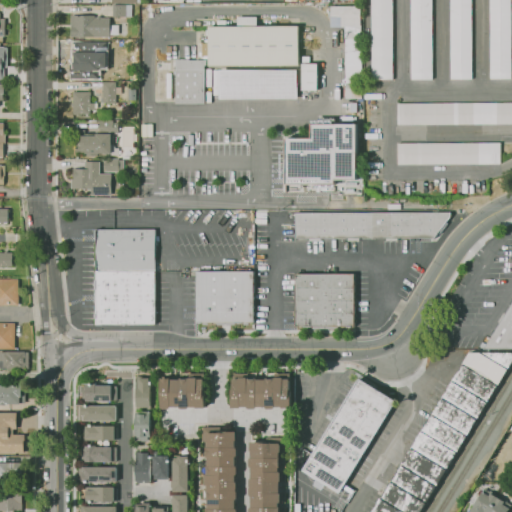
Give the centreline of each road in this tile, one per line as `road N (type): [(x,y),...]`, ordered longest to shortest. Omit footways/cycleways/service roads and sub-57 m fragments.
road 1 (residential): [(63,366),(78,354),(121,349),(365,352),(392,342),(456,246),(485,217),(511,205)]
road 2 (residential): [(48,295),(37,162),(40,0)]
road 3 (residential): [(219,351),(219,417),(244,417),(243,511)]
road 4 (residential): [(55,511),(54,383),(63,366)]
road 5 (residential): [(126,385),(124,511)]
